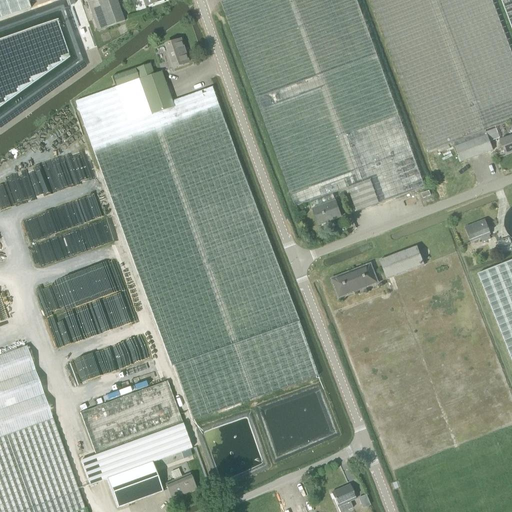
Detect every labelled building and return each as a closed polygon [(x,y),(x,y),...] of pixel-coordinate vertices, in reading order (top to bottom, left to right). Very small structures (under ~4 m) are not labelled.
[(0,0),(0,20),(29,10),(25,0),(0,0)] [(85,0),(97,31),(99,31),(123,22),(115,0),(85,0)] [(355,0),(227,0),(220,3),(294,207),(309,202),(332,194),(347,188),(356,212),(378,204),(424,188),(355,0)] [(511,57),(490,0),(370,0),(427,153),(452,143),(454,142),(461,162),(472,158),(489,152),(492,151),(489,142),(499,139),(495,129),(485,132),(485,131),(511,120),(511,57)] [(511,0),(500,0),(511,31),(511,0)] [(179,40),(164,45),(172,68),(187,63),(179,40)] [(115,88),(75,101),(79,113),(84,126),(170,366),(172,366),(192,421),(316,377),(297,322),(298,321),(211,87),(171,101),(161,72),(153,75),(149,63),(111,77),(115,88)] [(511,153),(511,127),(511,128),(511,130),(511,135),(499,140),(505,156),(511,153)] [(332,194),(309,202),(311,209),(317,226),(341,218),(335,201),(334,201),(332,194)] [(488,235),(489,235),(484,220),(465,228),(470,242),(481,238),(482,242),(489,239),(488,235)] [(511,246),(508,237),(497,242),(502,254),(511,250),(511,246)] [(416,247),(379,261),(386,279),(424,265),(416,247)] [(511,511),(511,260),(477,274),(511,361),(511,511)] [(369,265),(331,279),(338,298),(377,283),(369,265)] [(24,343),(0,351),(0,437),(51,419),(24,343)] [(166,381),(79,413),(95,456),(80,461),(89,486),(106,480),(116,508),(139,500),(162,492),(151,463),(191,449),(166,381)] [(0,511),(74,511),(83,509),(51,419),(0,437),(0,511)] [(195,489),(188,474),(181,477),(178,469),(170,472),(173,481),(165,484),(171,499),(195,489)] [(331,494),(338,511),(345,511),(353,509),(350,502),(355,499),(349,485),(344,487),(344,488),(331,494)] [(366,496),(358,499),(362,508),(369,505),(366,496)]
